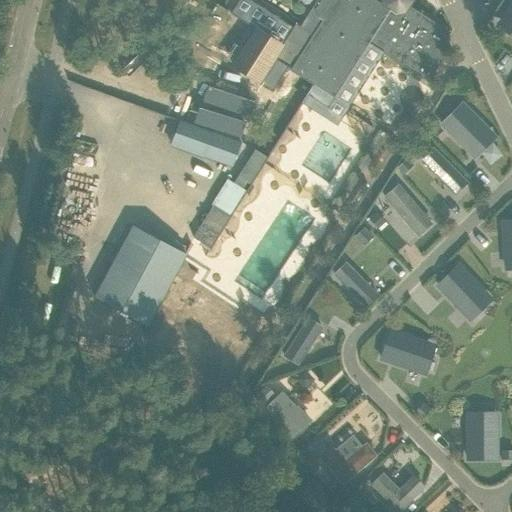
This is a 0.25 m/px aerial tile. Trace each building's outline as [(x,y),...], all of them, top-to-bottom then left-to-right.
[(254,28),(267,8),(253,0),(240,0),(232,14),(254,28)] [(381,0),(380,3),(374,0),(319,0),(314,9),(316,16),(322,20),(312,35),(295,24),(281,45),(255,29),(232,66),(258,82),(273,58),(290,69),(289,70),(303,79),(299,87),(308,92),(305,97),(337,118),(380,51),(427,82),(449,47),(442,43),(449,32),(407,5),(410,0),(381,0)] [(511,1),(501,20),(511,26),(511,28),(509,33),(511,34),(511,1)] [(462,104),(441,125),(471,155),(492,134),(462,104)] [(239,143),(211,133),(178,121),(169,144),(231,166),(239,143)] [(432,121),(426,128),(435,137),(441,131),(432,121)] [(456,194),(470,181),(433,142),(419,156),(456,194)] [(250,185),(266,157),(253,150),(233,183),(228,180),(194,237),(211,247),(229,216),(226,214),(230,207),(234,209),(245,191),(242,189),(246,182),(250,185)] [(406,159),(396,168),(402,175),(412,165),(406,159)] [(416,237),(432,223),(397,184),(382,197),(416,237)] [(511,264),(511,215),(501,216),(504,264),(511,264)] [(132,226),(93,298),(146,326),(185,254),(132,226)] [(492,296),(459,260),(436,280),(469,316),(492,296)] [(376,294),(346,262),(333,274),(364,306),(376,294)] [(321,326),(307,317),(284,354),(297,363),(321,326)] [(428,343),(390,330),(380,359),(423,373),(428,359),(423,358),(428,343)] [(262,404),(273,394),(265,385),(254,396),(262,404)] [(297,405),(295,406),(281,391),(262,409),(291,439),(311,420),(297,405)] [(482,414),(466,414),(466,458),(495,458),(495,418),(482,418),(482,414)] [(344,483),(377,456),(366,442),(344,460),(331,444),(318,455),(322,460),(344,483)] [(313,469),(319,463),(307,450),(300,457),(313,469)] [(412,475),(398,489),(382,473),(370,484),(396,511),(399,511),(424,487),(412,475)]
